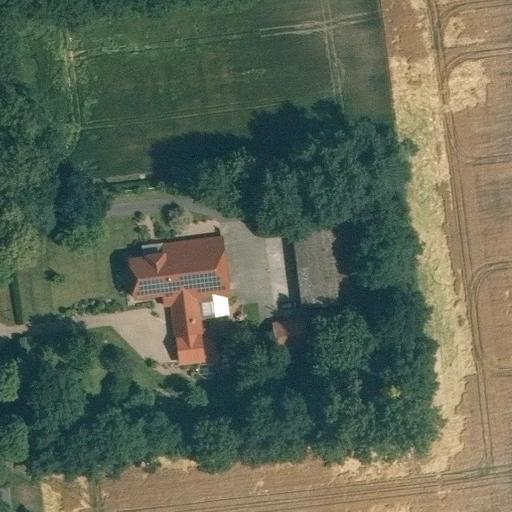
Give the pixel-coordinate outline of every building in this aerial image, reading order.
[(368,215),(298,223),(308,305),(377,296),(368,215)] [(138,253),(143,296),(168,293),(170,305),(176,304),(203,301),(239,297),(231,235),(167,242),(168,250),(138,253)] [(180,336),(207,333),(203,301),(176,304),(180,336)] [(309,317),(279,321),(282,348),(312,345),(309,317)] [(207,333),(180,336),(183,360),(210,357),(207,333)]
